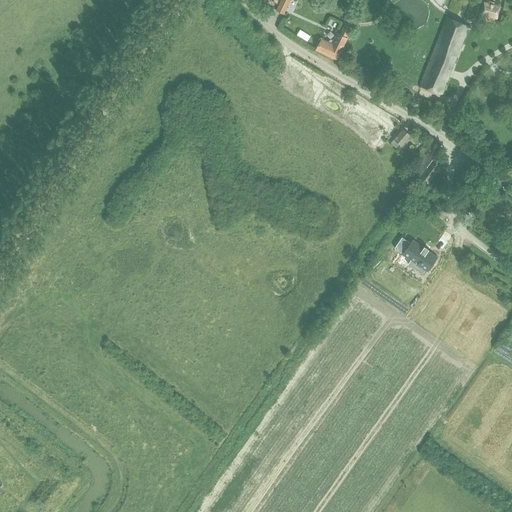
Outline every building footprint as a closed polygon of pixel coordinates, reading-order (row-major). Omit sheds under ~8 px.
[(284,14),(289,0),(280,0),(276,10),(284,14)] [(500,6),(484,2),(481,14),(497,18),(500,6)] [(442,93),(469,25),(448,16),(420,86),(442,93)] [(336,35),(333,40),(331,39),(329,40),(328,42),(321,39),(316,50),(337,60),(344,48),(343,48),(348,38),(346,37),(350,28),(344,25),(338,36),(336,35)] [(418,96),(415,104),(435,111),(438,103),(418,96)] [(410,135),(403,128),(394,139),(390,142),(397,148),(399,146),(400,147),(410,135)] [(428,183),(441,165),(434,160),(435,159),(428,154),(418,168),(421,169),(417,175),(428,183)] [(395,239),(386,252),(404,266),(415,253),(395,239)]
